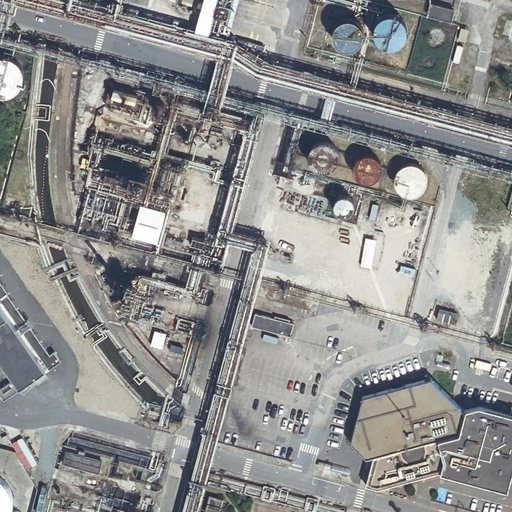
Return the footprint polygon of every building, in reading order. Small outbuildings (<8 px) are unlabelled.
[(208,32),(215,0),(201,0),(194,29),(208,32)] [(451,11),(430,5),(428,15),(448,20),(451,11)] [(404,37),(405,35),(405,33),(406,31),(405,29),(405,27),(404,25),(404,23),(403,21),(401,20),(400,19),(398,17),(396,16),(394,16),(392,15),(390,15),(388,15),(386,15),(384,15),(383,16),(381,17),(379,18),(378,20),(376,21),(375,23),(374,25),(374,27),(373,29),(373,31),(373,33),(374,35),(374,37),(375,39),(376,40),(378,42),(379,43),(381,44),(383,45),(384,46),(386,47),(388,47),(390,47),(392,47),(394,46),(396,45),(398,45),(400,43),(401,42),(402,40),(403,39),(404,37)] [(362,32),(361,31),(361,29),(360,27),(359,26),(358,24),(356,23),(355,22),(353,21),(352,20),(350,20),(348,19),(346,19),(344,20),(342,20),(341,21),(339,22),(337,23),(336,24),(335,25),(334,27),(333,28),(332,30),(332,32),(332,34),(332,36),(332,38),(333,40),(334,41),(335,43),(336,44),(337,46),(339,47),(340,48),(342,48),(344,49),(346,49),(348,49),(350,49),(351,48),(353,48),(355,47),(356,46),(358,44),(359,43),(360,41),(361,40),(361,38),(361,36),(362,34),(362,32)] [(443,39),(443,37),(443,34),(442,32),(440,30),(438,29),(436,28),(433,27),(431,28),(429,29),(427,30),(425,32),(424,34),(423,37),(424,39),(424,41),(426,43),(427,45),(430,46),(432,47),(435,47),(437,46),(439,45),(441,44),(442,41),(443,39)] [(463,42),(467,29),(459,27),(455,40),(463,42)] [(457,63),(460,46),(454,45),(450,62),(457,63)] [(20,84),(20,81),(21,79),(21,76),(21,74),(20,72),(20,69),(19,67),(17,65),(16,63),(14,62),(12,60),(10,59),(8,58),(5,57),(3,57),(0,57),(0,56),(0,95),(0,96),(3,96),(5,96),(7,95),(10,94),(12,93),(14,92),(16,90),(17,88),(19,86),(20,84)] [(432,64),(432,63),(433,61),(432,60),(432,59),(431,57),(430,57),(428,56),(427,56),(425,56),(424,56),(423,57),(422,58),(421,60),(421,61),(421,63),(421,64),(422,65),(423,66),(425,67),(426,67),(427,67),(429,67),(430,66),(431,65),(432,64)] [(135,94),(112,88),(109,97),(133,104),(135,94)] [(162,108),(162,107),(162,105),(162,104),(161,103),(160,101),(159,100),(158,100),(156,100),(155,100),(154,100),(152,101),(151,103),(151,104),(150,105),(151,107),(151,108),(152,109),(153,110),(154,111),(156,111),(157,111),(158,111),(160,110),(161,109),(162,108)] [(217,110),(204,107),(201,119),(214,122),(217,110)] [(337,154),(336,152),(336,151),(335,149),(334,147),(333,146),(331,145),(330,144),(328,143),(327,142),(325,142),(323,141),(321,141),(319,141),(317,142),(316,143),(314,144),(313,145),(311,146),(310,147),(309,149),(308,151),(308,152),(307,154),(307,156),(307,158),(308,160),(308,161),(309,163),(310,165),(311,166),(312,167),(314,169),(316,169),(317,170),(319,171),(321,171),(323,171),(325,171),(326,170),(328,169),(330,169),(331,168),(333,166),(334,165),(335,163),(336,162),(336,160),(337,158),(337,156),(337,154)] [(383,166),(382,164),(382,162),(381,161),(380,159),(379,158),(378,156),(376,155),(375,154),(373,154),(371,153),(369,153),(367,153),(365,153),(364,154),(362,154),(360,155),(359,156),(357,158),(356,159),(355,161),(354,162),(354,164),(353,166),(353,168),(353,169),(354,171),(354,173),(355,175),(356,176),(357,178),(359,179),(360,180),(362,181),(363,182),(365,182),(367,182),(369,183),(371,182),(373,182),(374,181),(376,180),(377,179),(379,178),(380,176),(381,175),(382,173),(382,172),(383,170),(383,168),(383,166)] [(424,187),(425,186),(425,184),(426,182),(426,179),(426,178),(425,176),(425,174),(424,172),(423,170),(422,169),(420,167),(419,166),(417,165),(415,164),(413,164),(411,164),(409,164),(407,164),(405,164),(403,165),(401,166),(400,167),(398,169),(397,170),(396,172),(395,174),(394,175),(394,178),(394,179),(394,181),(394,183),(395,185),(396,187),(397,189),(398,190),(399,192),(401,193),(403,194),(405,195),(407,195),(409,196),(411,196),(413,195),(415,195),(417,194),(418,193),(420,192),(422,190),(423,189),(424,187)] [(353,206),(353,204),(353,202),(352,199),(350,197),(348,196),(346,195),(344,195),(341,195),(339,196),(337,197),(335,199),(334,201),(334,204),(334,206),(335,209),(336,211),(338,212),(340,214),(342,214),(345,214),(347,214),(349,212),(351,211),(352,209),(353,206)] [(384,216),(385,213),(384,211),(383,209),(382,207),(380,205),(377,204),(375,204),(373,204),(370,205),(368,207),(367,208),(366,210),(365,213),(365,216),(366,218),(367,220),(369,222),(371,223),(374,223),(376,223),(378,223),(381,222),(382,220),(384,218),(384,216)] [(155,243),(163,214),(138,207),(130,237),(155,243)] [(202,239),(190,236),(188,246),(200,249),(202,239)] [(0,393),(3,398),(43,369),(44,371),(57,362),(51,352),(47,355),(0,287),(0,393)] [(454,314),(436,309),(434,320),(452,324),(454,314)] [(253,313),(250,326),(288,336),(292,323),(287,322),(288,320),(273,316),(272,318),(253,313)] [(165,335),(154,332),(150,346),(161,349),(165,335)] [(508,490),(511,474),(511,415),(478,408),(462,411),(429,379),(361,397),(349,442),(365,459),(372,456),(365,485),(377,488),(435,472),(508,490)] [(10,511),(12,508),(12,504),(12,500),(11,496),(9,491),(8,488),(5,484),(3,481),(0,478),(0,511),(10,511)] [(217,511),(220,502),(210,499),(206,511),(217,511)]
